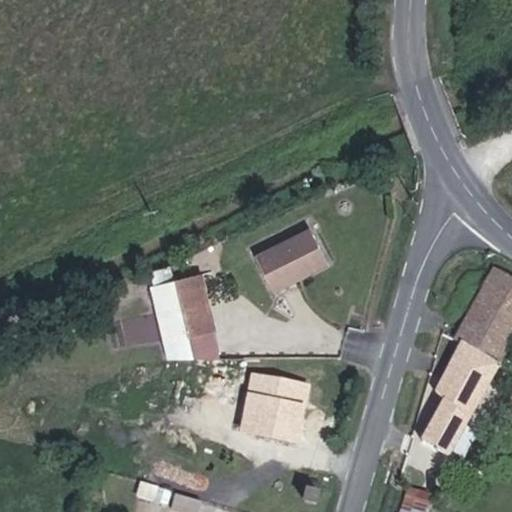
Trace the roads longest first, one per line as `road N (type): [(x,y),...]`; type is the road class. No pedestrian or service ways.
road 1 (tertiary): [(450,176),(356,511)]
road 2 (tertiary): [(418,0),(416,69),(450,176)]
